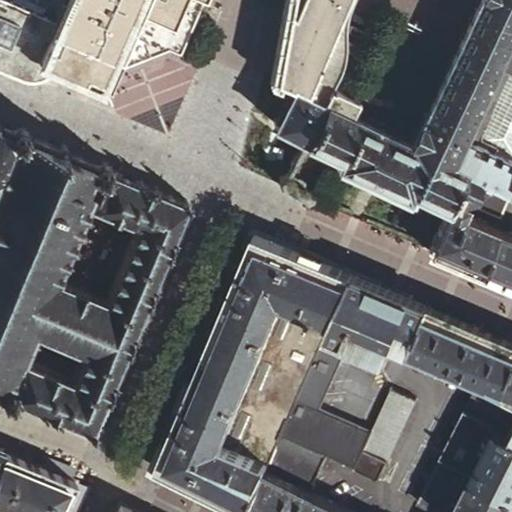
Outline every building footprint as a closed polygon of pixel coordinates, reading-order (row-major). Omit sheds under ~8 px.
[(0,0),(0,67),(26,79),(29,79),(34,79),(40,77),(49,73),(54,69),(56,66),(61,57),(64,50),(64,43),(63,34),(61,30),(59,26),(56,21),(57,19),(12,0),(0,0)] [(69,0),(96,68),(121,58),(134,53),(147,48),(151,46),(165,40),(182,0),(69,0)] [(286,0),(272,77),(290,84),(301,89),(341,0),(286,0)] [(511,0),(475,0),(407,140),(321,98),(297,134),(303,137),(334,152),(331,158),(332,159),(401,193),(405,192),(407,188),(443,205),(449,194),(452,195),(470,190),(476,176),(482,178),(482,177),(506,188),(511,175),(511,0)] [(134,53),(121,58),(122,61),(125,64),(129,66),(130,67),(134,67),(140,66),(145,62),(147,58),(148,52),(147,48),(134,53)] [(301,89),(290,84),(269,121),(297,134),(321,98),(301,89)] [(0,392),(1,393),(0,396),(6,399),(12,397),(39,409),(38,411),(42,413),(43,410),(56,415),(54,418),(58,420),(60,417),(87,428),(86,431),(89,433),(90,430),(94,431),(95,427),(92,426),(104,396),(108,397),(109,394),(106,393),(111,380),(114,382),(116,378),(113,377),(124,348),(128,350),(129,346),(126,344),(131,332),(135,333),(136,330),(133,329),(145,300),(148,301),(150,298),(147,296),(152,284),(155,286),(156,282),(153,281),(165,253),(168,254),(169,250),(166,249),(172,236),(175,237),(177,234),(173,233),(185,205),(188,206),(190,203),(187,202),(189,197),(185,195),(182,200),(110,170),(105,163),(101,161),(99,165),(64,150),(66,146),(61,144),(59,148),(24,134),(26,129),(20,127),(14,129),(4,125),(0,123),(0,392)] [(321,174),(309,167),(301,183),(313,189),(321,174)] [(476,190),(482,178),(476,176),(470,190),(465,201),(471,204),(476,190)] [(502,202),(507,189),(506,188),(482,177),(482,178),(476,190),(502,202)] [(452,195),(461,199),(465,201),(470,190),(452,195)] [(476,190),(471,204),(496,215),(502,202),(476,190)] [(474,270),(492,226),(489,224),(491,221),(486,219),(485,222),(470,216),(471,212),(462,209),(461,212),(457,210),(461,199),(452,195),(449,194),(443,205),(424,248),(430,251),(460,264),(474,270)] [(500,281),(511,286),(511,234),(508,233),(510,230),(502,226),(500,230),(492,226),(474,270),(500,281)] [(155,465),(246,510),(264,468),(279,434),(324,331),(351,273),(330,264),(253,232),(204,349),(155,465)] [(360,277),(351,273),(324,331),(279,434),(324,454),(352,466),(354,467),(362,449),(367,437),(370,430),(315,407),(344,341),(384,358),(391,340),(409,298),(392,290),(360,277)] [(428,305),(409,298),(391,340),(410,348),(428,305)] [(506,387),(511,372),(511,339),(511,340),(493,332),(477,325),(441,310),(428,305),(410,348),(416,350),(414,353),(419,355),(420,353),(432,358),(431,360),(436,362),(437,360),(444,362),(443,365),(448,367),(449,365),(467,372),(506,387)] [(511,430),(511,390),(506,387),(467,372),(452,401),(511,430)] [(414,397),(389,387),(384,399),(408,410),(414,397)] [(379,411),(403,422),(408,410),(384,399),(379,411)] [(511,492),(511,430),(452,401),(427,450),(511,492)] [(379,411),(373,424),(398,435),(403,422),(379,411)] [(373,424),(370,430),(367,437),(392,447),(398,435),(373,424)] [(367,437),(362,449),(386,460),(392,447),(367,437)] [(12,452),(0,446),(0,496),(10,501),(4,511),(58,511),(73,478),(58,472),(26,458),(12,452)] [(354,467),(352,466),(351,469),(377,480),(386,460),(362,449),(354,467)] [(511,511),(511,492),(427,450),(404,495),(437,511),(511,511)] [(264,468),(246,510),(248,511),(294,511),(306,489),(264,468)] [(306,489),(294,511),(354,511),(355,510),(350,508),(349,511),(342,507),(346,499),(340,496),(335,504),(329,501),(331,498),(325,495),(324,498),(313,493),(315,490),(310,488),(309,491),(306,489)] [(112,511),(141,511),(138,510),(118,500),(112,511)]
